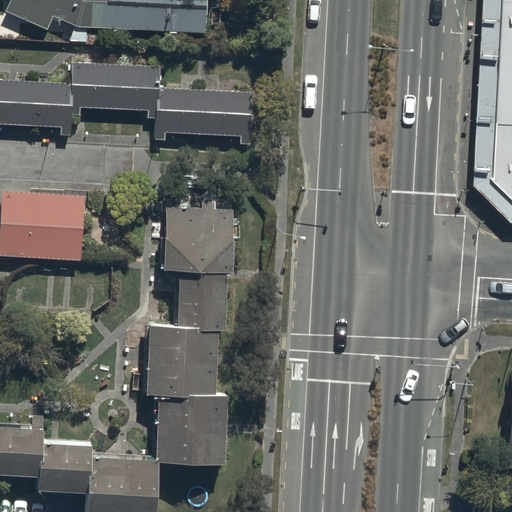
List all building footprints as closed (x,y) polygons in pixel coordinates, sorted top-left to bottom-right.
[(205,35),(206,0),(10,0),(70,29),(205,35)] [(511,0),(501,0),(495,122),(511,122),(511,0)] [(163,63),(70,60),(69,81),(68,119),(83,119),(83,109),(148,112),(149,120),(160,120),(162,86),(163,63)] [(69,81),(0,78),(0,127),(54,129),(56,137),(67,138),(68,119),(69,81)] [(253,90),(162,86),(160,120),(158,146),(173,146),(173,136),(238,139),(240,147),(251,147),(253,90)] [(511,122),(495,122),(493,179),(511,198),(511,122)] [(81,197),(2,191),(0,213),(0,256),(75,262),(81,197)] [(161,271),(177,270),(223,274),(229,277),(230,209),(164,209),(161,271)] [(177,270),(174,324),(211,325),(211,329),(220,329),(223,274),(177,270)] [(143,400),(154,401),(211,401),(211,329),(211,325),(174,324),(147,323),(143,400)] [(211,401),(154,401),(154,464),(221,464),(223,401),(211,401)] [(0,430),(0,479),(36,481),(39,481),(40,446),(41,434),(0,430)] [(39,481),(36,481),(35,496),(83,497),(88,460),(89,450),(40,446),(39,481)] [(88,460),(83,497),(83,511),(151,511),(154,464),(88,460)]
